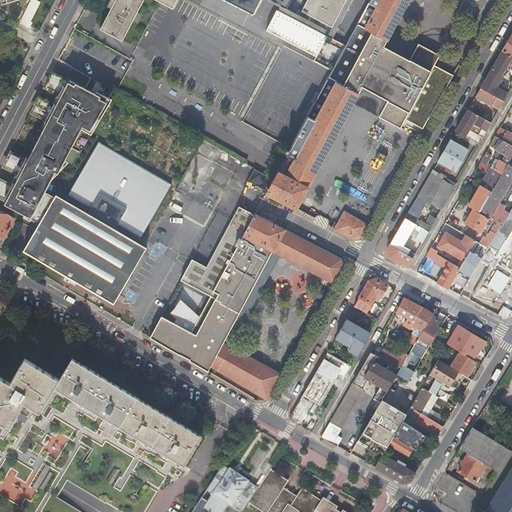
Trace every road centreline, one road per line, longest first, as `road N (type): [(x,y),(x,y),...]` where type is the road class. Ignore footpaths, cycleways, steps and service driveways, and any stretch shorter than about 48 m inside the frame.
road 1 (residential): [(269,420),(0,267)]
road 2 (residential): [(511,0),(369,258)]
road 3 (residential): [(406,279),(511,93)]
road 4 (unknown): [(128,340),(228,174)]
road 5 (residential): [(369,258),(269,420)]
road 6 (residential): [(308,442),(406,279)]
road 7 (residential): [(410,499),(511,339)]
road 8 (residential): [(74,0),(0,142)]
road 9 (residential): [(406,279),(511,338)]
